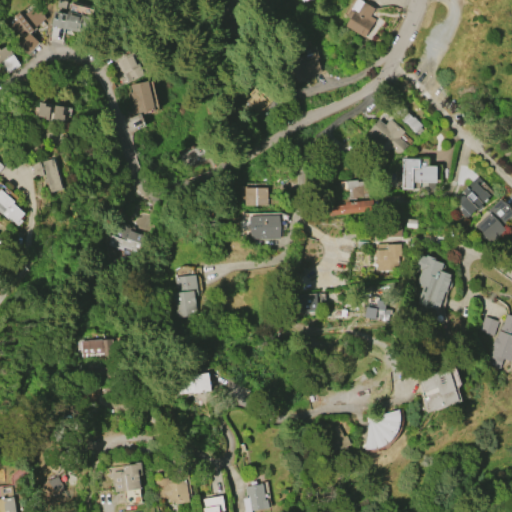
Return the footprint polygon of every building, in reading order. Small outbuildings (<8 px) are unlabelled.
[(346,15),(355,0),(360,0),(374,8),(369,16),(375,19),(363,38),(345,26),(350,18),(346,15)] [(69,1),(94,7),(87,34),(53,26),(57,11),(66,13),(69,1)] [(24,14),(37,4),(48,17),(18,41),(7,27),(15,21),(12,17),(21,10),(24,14)] [(28,33),(38,43),(27,53),(18,42),(28,33)] [(128,82),(111,49),(125,42),(131,53),(134,52),(145,74),(128,82)] [(0,49),(7,45),(19,65),(0,76),(0,49)] [(43,46),(36,50),(35,47),(30,50),(33,55),(25,59),(31,69),(50,57),(43,46)] [(286,67),(315,57),(320,72),(316,73),(317,75),(302,80),(301,78),(291,81),(286,67)] [(281,90),(256,114),(244,101),(249,96),(247,94),(253,87),(256,90),(269,77),(281,90)] [(147,80),(155,112),(139,116),(138,112),(133,108),(129,94),(131,93),(129,85),(147,80)] [(64,121),(38,116),(40,101),(46,102),(46,106),(55,108),(55,105),(64,106),(62,114),(65,115),(64,121)] [(413,116),(421,125),(419,127),(423,131),(416,137),(399,118),(406,112),(412,118),(413,116)] [(397,155),(389,149),(381,158),(367,147),(374,139),(367,132),(377,119),(384,125),(389,119),(404,132),(398,138),(406,145),(397,155)] [(175,149),(192,142),(194,145),(205,140),(210,152),(181,163),(175,149)] [(63,188),(50,193),(46,182),(45,183),(43,179),(45,178),(44,175),(35,178),(31,164),(53,157),(63,188)] [(437,167),(436,183),(413,182),(413,190),(401,190),(401,157),(430,158),(430,166),(437,167)] [(477,175),(494,193),(481,205),(483,206),(477,212),(475,209),(465,218),(459,212),(460,211),(458,208),(461,205),(459,203),(460,196),(463,193),(462,191),(477,175)] [(366,180),(368,198),(344,199),(344,192),(346,191),(345,181),(356,180),(356,181),(366,180)] [(267,187),(267,205),(244,206),(243,188),(267,187)] [(24,213),(14,224),(8,218),(7,219),(1,214),(1,215),(0,214),(0,189),(14,202),(12,203),(24,213)] [(486,211),(500,198),(508,204),(511,211),(511,213),(501,224),(505,229),(490,243),(474,225),(488,213),(486,211)] [(372,210),(328,215),(327,207),(344,204),(344,202),(370,199),(372,210)] [(249,215),(278,214),(279,239),(249,239),(249,215)] [(405,219),(415,220),(415,228),(405,228),(405,219)] [(120,250),(105,244),(108,234),(111,235),(115,222),(116,223),(117,222),(119,222),(120,222),(121,222),(122,222),(123,223),(124,223),(125,224),(126,224),(127,225),(128,226),(128,227),(128,229),(143,235),(137,253),(121,247),(120,250)] [(400,237),(384,237),(384,222),(400,222),(400,237)] [(375,250),(386,249),(386,244),(400,244),(401,270),(375,271),(374,266),(375,266),(375,250)] [(441,270),(451,274),(449,278),(451,278),(446,293),(444,292),(434,322),(421,318),(422,315),(413,312),(422,285),(415,282),(420,269),(414,267),(418,254),(425,256),(425,255),(436,259),(435,260),(443,263),(441,270)] [(173,277),(194,274),(196,295),(192,295),(194,317),(174,319),(171,293),(175,293),(173,277)] [(315,293),(317,310),(316,311),(316,312),(313,312),(313,311),(293,313),(291,295),(315,293)] [(376,319),(378,310),(384,310),(385,301),(366,298),(363,318),(376,319)] [(505,313),(511,315),(511,358),(511,361),(503,359),(500,368),(486,363),(492,345),(491,345),(493,337),(495,337),(498,330),(499,330),(501,325),(505,313)] [(497,321),(492,335),(478,331),(483,316),(497,321)] [(76,356),(75,340),(110,338),(110,355),(97,356),(97,355),(87,355),(87,357),(79,357),(79,356),(76,356)] [(458,400),(426,411),(419,391),(420,390),(416,378),(447,367),(458,400)] [(208,372),(210,391),(175,394),(173,375),(208,372)] [(371,417),(399,409),(399,411),(400,413),(400,415),(400,417),(400,420),(399,422),(399,424),(399,426),(398,428),(397,430),(396,432),(395,434),(394,435),(393,437),(392,439),(390,440),(389,442),(387,443),(385,444),(384,445),(382,446),(380,447),(378,448),(376,448),(374,449),(372,449),(370,449),(367,449),(365,449),(363,449),(368,420),(367,420),(366,419),(366,417),(367,417),(368,416),(369,416),(370,416),(371,417)] [(349,443),(335,450),(326,430),(337,425),(343,436),(345,435),(349,443)] [(113,491),(111,471),(122,470),(122,464),(140,463),(143,487),(141,487),(143,503),(124,505),(122,490),(113,491)] [(58,474),(75,502),(58,511),(49,511),(35,488),(45,482),(58,474)] [(185,479),(188,502),(173,504),(173,501),(167,502),(167,498),(160,499),(160,503),(156,503),(155,498),(158,498),(157,492),(154,493),(152,480),(166,477),(167,480),(173,479),(173,481),(185,479)] [(243,511),(241,498),(246,497),(244,486),(262,483),(265,499),(267,499),(269,508),(250,511),(243,511)] [(219,511),(202,511),(201,499),(222,495),(224,510),(219,511)] [(0,511),(0,501),(11,500),(13,511),(0,511)]
